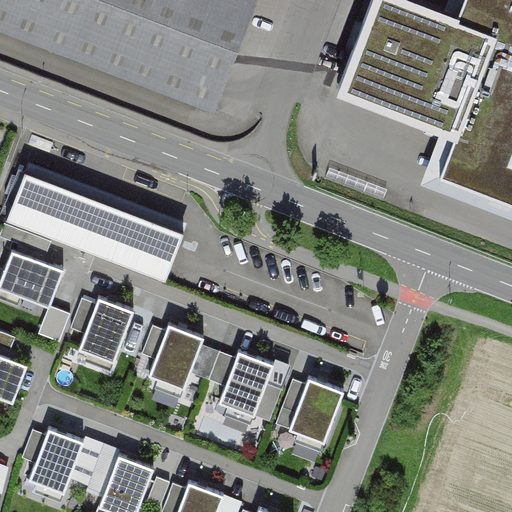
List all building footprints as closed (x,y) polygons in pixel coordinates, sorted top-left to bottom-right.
[(0,0),(0,30),(216,112),(258,0),(0,0)] [(454,129),(437,175),(511,203),(511,0),(463,0),(458,17),(413,0),(376,0),(344,87),(454,129)] [(190,224),(27,163),(6,220),(168,281),(190,224)] [(52,240),(5,222),(0,235),(48,253),(52,240)] [(64,268),(13,248),(0,283),(0,285),(50,305),(64,268)] [(138,315),(98,300),(76,358),(116,373),(138,315)] [(70,312),(57,307),(47,335),(60,340),(70,312)] [(183,394),(202,339),(170,328),(150,383),(183,394)] [(16,335),(0,329),(0,344),(11,349),(16,335)] [(254,420),(273,364),(240,353),(220,409),(254,420)] [(25,368),(0,358),(0,401),(10,406),(25,368)] [(323,445),(344,391),(313,379),(292,434),(323,445)] [(39,456),(48,430),(36,425),(27,452),(39,456)] [(65,491),(84,441),(52,430),(34,480),(65,491)] [(137,511),(153,470),(120,457),(99,511),(137,511)] [(215,511),(222,496),(192,484),(181,511),(215,511)]
